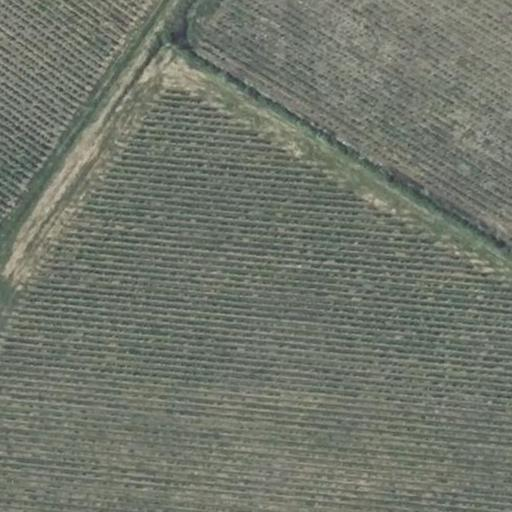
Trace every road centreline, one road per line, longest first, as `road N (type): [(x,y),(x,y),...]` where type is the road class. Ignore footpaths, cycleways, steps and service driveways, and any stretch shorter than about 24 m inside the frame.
road 1 (track): [(145,30),(511,274)]
road 2 (track): [(166,0),(0,248)]
